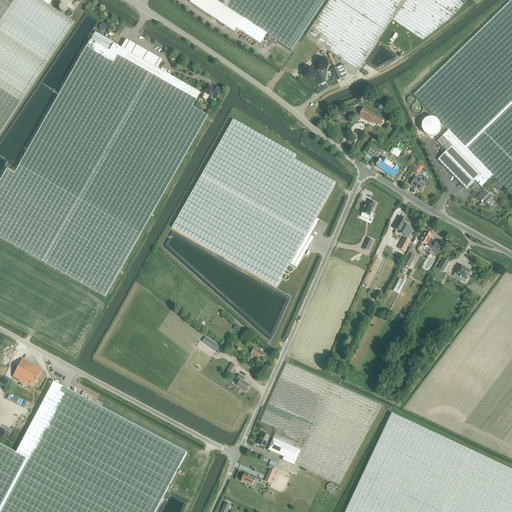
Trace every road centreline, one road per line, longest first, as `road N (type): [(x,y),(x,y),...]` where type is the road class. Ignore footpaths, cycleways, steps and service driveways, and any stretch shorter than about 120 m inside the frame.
road 1 (unclassified): [(236,456),(365,169)]
road 2 (unclassified): [(365,169),(129,0)]
road 3 (unclassified): [(236,456),(0,329)]
road 4 (unclassified): [(511,255),(365,169)]
